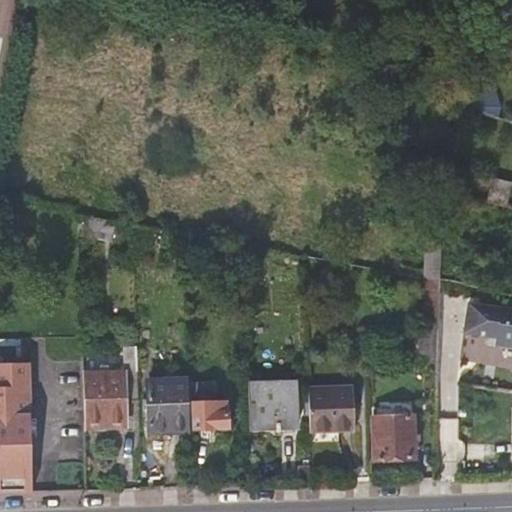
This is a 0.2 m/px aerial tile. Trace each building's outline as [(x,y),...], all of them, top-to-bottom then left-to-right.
[(484,80),(464,106),(498,114),(499,107),(493,88),(484,80)] [(511,187),(511,181),(493,177),(487,200),(507,204),(511,187)] [(77,215),(78,235),(115,240),(117,222),(77,215)] [(131,225),(132,240),(156,245),(159,230),(131,225)] [(438,276),(440,248),(426,248),(425,276),(438,276)] [(424,278),(423,328),(435,327),(436,313),(437,288),(438,280),(424,278)] [(464,331),(469,301),(457,299),(452,328),(464,331)] [(511,308),(469,301),(464,331),(497,337),(496,345),(511,347),(511,308)] [(423,328),(419,328),(419,363),(435,363),(435,360),(435,343),(435,327),(423,328)] [(82,376),(83,425),(125,424),(124,401),(137,400),(136,349),(122,349),(123,374),(82,376)] [(0,492),(34,491),(29,366),(0,366),(0,492)] [(186,383),(186,380),(146,381),(148,430),(188,430),(187,402),(186,383)] [(186,383),(187,402),(193,402),(193,429),(228,429),(226,403),(216,402),(215,383),(186,383)] [(247,385),(248,429),(296,427),(295,384),(247,385)] [(306,388),(307,432),(353,430),(351,386),(306,388)] [(371,416),(372,461),(414,459),(413,415),(371,416)]
